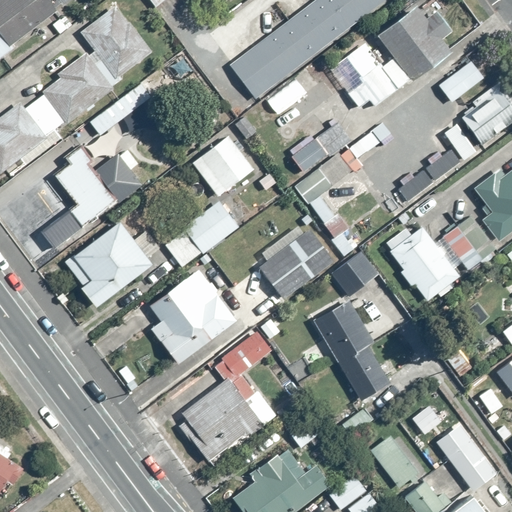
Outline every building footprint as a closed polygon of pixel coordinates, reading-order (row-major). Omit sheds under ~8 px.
[(0,0),(0,57),(15,46),(12,42),(67,0),(0,0)] [(312,0),(307,4),(303,0),(276,0),(274,2),(287,20),(228,64),(253,98),(383,0),(312,0)] [(428,0),(418,8),(415,4),(374,34),(392,58),(380,67),(363,43),(344,56),(364,83),(348,95),(357,107),(368,99),(372,105),(406,80),(407,83),(449,52),(439,38),(448,32),(437,17),(448,8),(441,0),(428,0)] [(150,52),(114,5),(78,33),(114,80),(150,52)] [(97,62),(94,64),(85,51),(51,76),(54,81),(42,90),(44,93),(21,110),(18,107),(0,120),(0,171),(18,158),(24,165),(59,139),(54,131),(112,88),(110,85),(113,83),(97,62)] [(324,56),(305,70),(315,85),(321,81),(332,96),(342,88),(330,72),(334,69),(324,56)] [(482,77),(470,60),(437,84),(450,101),(482,77)] [(80,227),(140,183),(129,168),(139,161),(136,157),(145,150),(137,139),(127,146),(111,123),(153,93),(143,79),(88,120),(99,135),(50,170),(75,205),(68,210),(80,227)] [(470,133),(484,121),(495,134),(506,124),(496,111),(507,102),(494,85),(456,116),(470,133)] [(347,141),(319,101),(280,128),(287,138),(297,131),(304,141),(288,152),(302,172),(347,141)] [(377,139),(370,129),(293,186),(306,204),(360,164),(354,156),(377,139)] [(252,169),(227,135),(191,162),(216,196),(252,169)] [(441,155),(413,175),(422,186),(450,167),(441,155)] [(490,211),(479,219),(495,242),(511,229),(511,165),(508,168),(504,162),(472,186),(490,211)] [(184,228),(164,243),(180,266),(202,251),(203,252),(238,225),(219,199),(183,226),(184,228)] [(444,210),(457,226),(442,237),(445,241),(451,249),(466,269),(494,248),(473,221),(457,200),(444,210)] [(150,264),(145,258),(160,246),(146,228),(131,239),(118,222),(64,262),(81,284),(77,287),(93,307),(97,304),(150,264)] [(264,256),(268,262),(257,270),(279,298),(333,258),(311,229),(303,235),(295,225),(260,252),(264,256)] [(445,241),(435,248),(419,227),(388,251),(402,269),(398,272),(411,288),(415,286),(426,300),(457,276),(442,256),(451,249),(445,241)] [(355,245),(341,229),(329,240),(343,256),(355,245)] [(377,274),(359,250),(330,272),(347,296),(377,274)] [(219,298),(197,268),(148,305),(158,319),(148,326),(176,364),(240,316),(223,295),(219,298)] [(313,374),(336,360),(359,400),(389,383),(367,346),(373,342),(347,298),(335,305),(333,300),(309,314),(323,339),(300,353),(313,374)] [(511,322),(501,330),(511,345),(511,322)] [(221,379),(172,417),(207,462),(244,433),(247,437),(276,415),(250,380),(246,383),(239,374),(271,349),(256,329),(218,358),(220,361),(212,367),(221,379)] [(511,394),(511,358),(494,371),(510,396),(511,394)] [(502,406),(489,386),(476,395),(489,414),(502,406)] [(340,421),(350,435),(373,419),(363,405),(340,421)] [(440,422),(429,405),(411,417),(422,434),(440,422)] [(286,425),(301,446),(326,429),(311,408),(286,425)] [(495,473),(457,423),(434,440),(471,490),(495,473)] [(419,471),(391,433),(369,450),(397,487),(419,471)] [(303,457),(297,462),(284,445),(251,469),(255,476),(231,493),(244,511),(290,511),(332,482),(316,460),(308,465),(303,457)] [(0,489),(16,465),(0,455),(0,489)] [(438,511),(468,490),(445,460),(400,494),(413,511),(438,511)] [(340,510),(346,506),(367,490),(355,473),(328,493),(340,510)] [(369,491),(346,508),(349,511),(369,511),(379,505),(369,491)] [(480,511),(468,495),(444,511),(480,511)]
